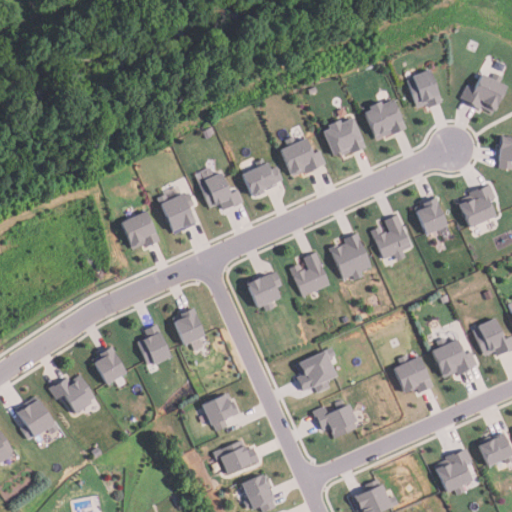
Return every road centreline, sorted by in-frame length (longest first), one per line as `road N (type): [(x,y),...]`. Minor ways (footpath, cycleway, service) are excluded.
road 1 (residential): [(0,373),(117,299),(451,149)]
road 2 (residential): [(207,259),(318,511)]
road 3 (residential): [(303,478),(511,387)]
